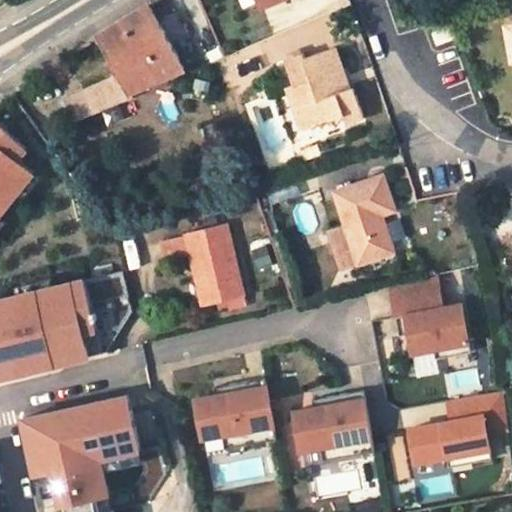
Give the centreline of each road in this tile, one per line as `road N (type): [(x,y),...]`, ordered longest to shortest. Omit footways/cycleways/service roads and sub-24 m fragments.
road 1 (residential): [(0,398),(328,322)]
road 2 (residential): [(376,0),(402,85),(443,123),(511,154)]
